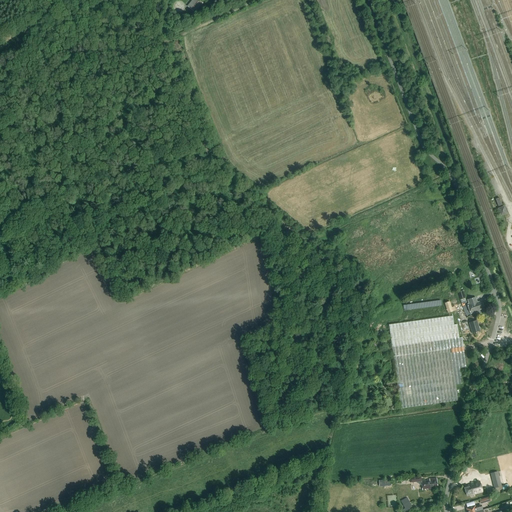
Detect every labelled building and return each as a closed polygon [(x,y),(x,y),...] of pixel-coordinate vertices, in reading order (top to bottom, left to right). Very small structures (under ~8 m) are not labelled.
[(196,13),(203,4),(198,0),(192,0),(187,7),(196,13)] [(468,305),(471,314),(480,311),(479,310),(484,308),(482,302),(478,303),(476,298),(469,300),(470,304),(468,305)] [(452,307),(450,301),(444,303),(448,313),(455,310),(454,306),(452,307)] [(454,324),(452,315),(389,324),(400,409),(458,401),(456,384),(462,384),(460,371),(462,370),(462,369),(460,369),(460,368),(466,367),(462,337),(459,337),(457,324),(454,324)] [(480,331),(477,321),(469,323),(472,334),(480,331)] [(419,485),(420,485),(422,485),(422,490),(433,489),(433,487),(438,487),(437,479),(432,479),(432,480),(422,482),(421,477),(410,479),(410,483),(418,482),(418,484),(418,485),(419,485)] [(469,485),(469,486),(465,487),(467,496),(473,494),(474,495),(483,492),(480,482),(469,485)] [(502,486),(487,490),(489,496),(503,492),(502,486)]
